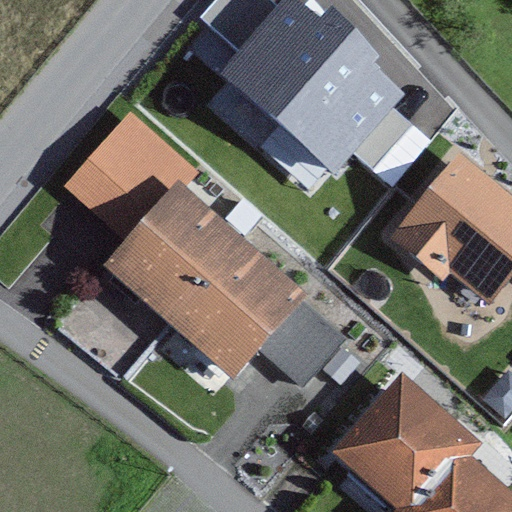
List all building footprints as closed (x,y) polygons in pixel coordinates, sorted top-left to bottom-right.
[(366,21),(344,0),(204,0),(126,79),(131,84),(34,183),(93,242),(166,169),(181,184),(223,142),(235,154),(366,21)] [(511,195),(460,152),(388,237),(441,281),(449,271),(489,304),(511,275),(511,195)] [(239,237),(174,179),(98,263),(163,322),(239,237)] [(305,296),(239,237),(163,322),(228,380),(257,348),(300,387),(344,338),(302,299),(305,296)] [(480,444),(399,374),(330,453),(394,508),(413,505),(453,459),(470,455),(480,444)] [(394,508),(390,511),(511,511),(511,492),(470,455),(453,459),(413,505),(394,508)]
